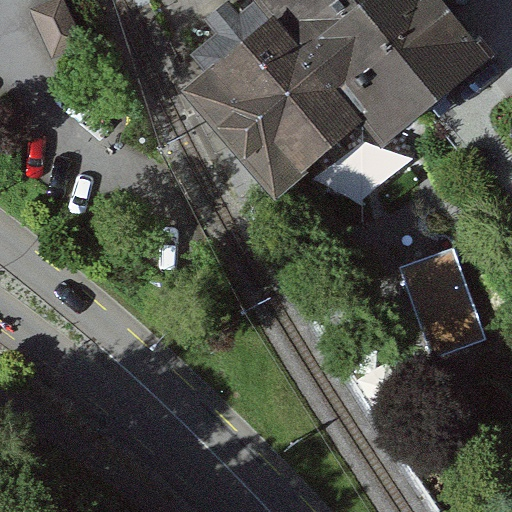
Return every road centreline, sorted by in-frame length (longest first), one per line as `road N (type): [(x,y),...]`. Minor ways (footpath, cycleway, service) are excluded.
road 1 (secondary): [(146,392),(93,319),(0,243)]
road 2 (secondary): [(146,392),(268,511)]
road 3 (secondary): [(0,316),(60,356),(146,392)]
